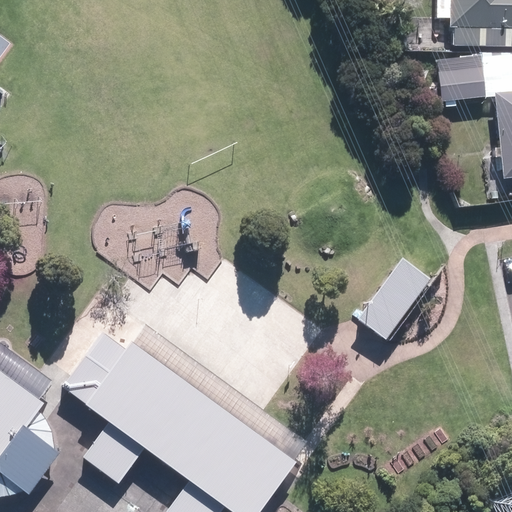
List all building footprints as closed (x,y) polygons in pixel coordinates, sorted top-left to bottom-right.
[(511,35),(511,0),(427,0),(427,21),(439,21),(438,32),(444,32),(443,48),(511,52),(511,35)] [(475,57),(428,63),(433,108),(480,103),(475,57)] [(511,95),(487,98),(496,185),(511,183),(511,95)] [(390,335),(435,276),(404,253),(359,312),(390,335)] [(259,511),(298,461),(135,339),(130,347),(106,329),(64,384),(107,417),(82,450),(119,478),(146,442),(188,473),(160,511),(161,511),(224,511),(231,505),(240,511),(259,511)] [(0,496),(10,496),(24,490),(29,494),(59,454),(55,451),(52,432),(39,410),(44,403),(38,399),(52,380),(0,342),(0,496)]
